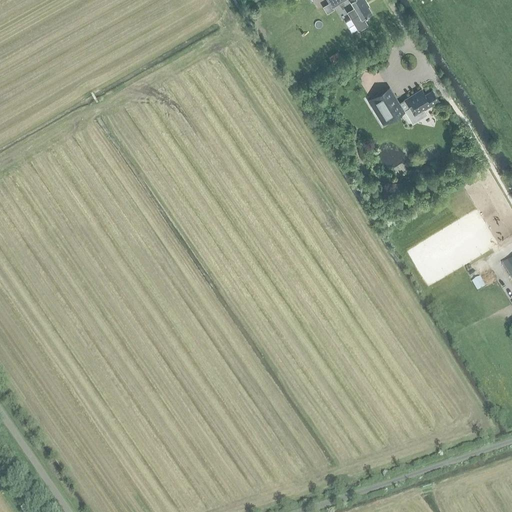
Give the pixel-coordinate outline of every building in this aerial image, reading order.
[(332,8),(345,0),(333,0),(322,7),(326,15),(333,11),(332,8)] [(356,13),(361,21),(368,17),(367,16),(371,13),(368,8),(365,4),(366,3),(364,0),(351,0),(349,1),(354,10),(351,12),(353,15),(356,13)] [(337,51),(328,57),(333,64),(341,59),(337,51)] [(403,110),(409,106),(417,120),(426,114),(423,109),(438,99),(432,89),(425,94),(421,88),(404,98),(404,99),(398,102),(388,86),(368,99),(383,123),(403,110)] [(511,257),(502,264),(511,279),(511,257)] [(472,282),(477,291),(485,287),(480,278),(472,282)]
